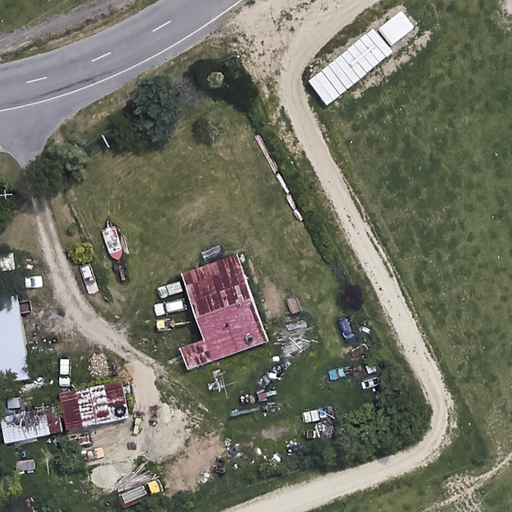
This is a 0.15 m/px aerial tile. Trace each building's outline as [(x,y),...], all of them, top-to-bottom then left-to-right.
[(0,272),(15,270),(12,253),(0,254),(0,272)] [(269,342),(239,254),(185,273),(208,339),(183,348),(191,369),(269,342)] [(0,382),(31,379),(19,296),(0,298),(0,382)] [(60,390),(69,431),(131,418),(123,377),(60,390)] [(63,433),(59,408),(1,418),(6,443),(63,433)] [(103,501),(94,468),(79,472),(88,505),(103,501)]
